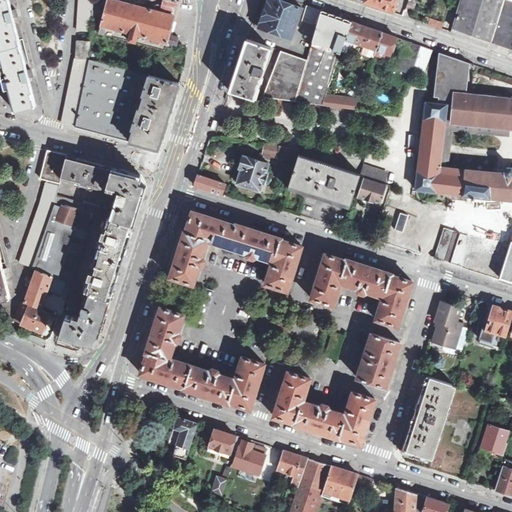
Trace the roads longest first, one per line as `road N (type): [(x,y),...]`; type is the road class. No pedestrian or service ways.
road 1 (residential): [(435,273),(180,190)]
road 2 (residential): [(120,379),(375,461)]
road 3 (tertiary): [(120,379),(180,190)]
road 4 (residential): [(435,273),(375,461)]
road 5 (residential): [(333,0),(511,64)]
road 6 (residential): [(170,166),(0,123)]
road 7 (tertiary): [(210,0),(202,67),(170,166)]
road 8 (tertiary): [(164,186),(115,341)]
road 9 (tertiary): [(186,171),(230,24)]
road 10 (residential): [(375,461),(511,507)]
road 11 (tertiary): [(78,511),(120,379)]
